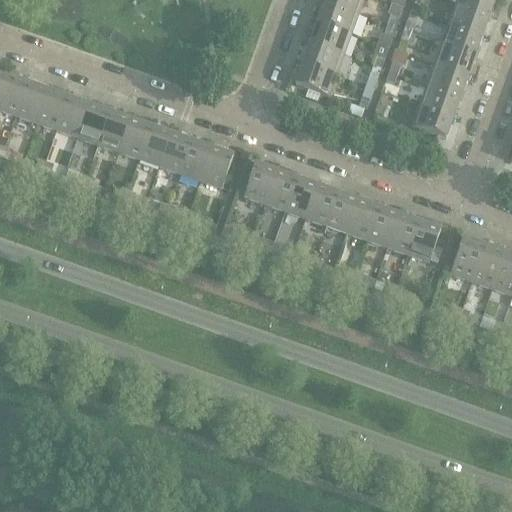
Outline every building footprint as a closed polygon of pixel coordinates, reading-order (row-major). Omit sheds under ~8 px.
[(364,0),(326,0),(325,6),(359,18),(364,0)] [(458,0),(456,6),(456,7),(490,19),(497,0),(504,3),(504,0),(458,0)] [(325,6),(318,26),(351,38),(359,18),(325,6)] [(490,19),(456,7),(449,27),(483,39),(490,19)] [(391,18),(388,28),(396,31),(400,21),(391,18)] [(407,24),(404,34),(412,37),(416,27),(407,24)] [(318,26),(310,46),(344,58),(351,38),(318,26)] [(483,39),(449,27),(442,47),(476,59),(483,39)] [(396,31),(388,28),(384,37),(393,40),(396,31)] [(412,37),(404,34),(401,43),(409,46),(412,37)] [(344,58),(310,46),(303,67),(337,79),(344,58)] [(476,59),(442,47),(435,68),(468,80),(476,59)] [(377,59),(373,69),(382,72),(385,62),(377,59)] [(393,65),(389,75),(398,78),(401,68),(393,65)] [(337,79),(303,67),(296,88),(329,100),(337,79)] [(468,80),(435,68),(427,88),(461,100),(468,80)] [(382,72),(373,69),(370,78),(378,81),(382,72)] [(398,78),(389,75),(386,84),(394,87),(398,78)] [(0,101),(8,79),(0,76),(0,101)] [(28,87),(8,79),(0,101),(0,113),(17,119),(28,87)] [(49,94),(28,87),(17,119),(37,127),(49,94)] [(461,100),(427,88),(420,108),(454,120),(461,100)] [(69,101),(49,94),(37,127),(57,134),(69,101)] [(359,110),(365,112),(367,113),(371,103),(362,100),(359,110)] [(90,108),(69,101),(57,134),(78,141),(90,108)] [(378,106),(375,116),(383,118),(387,109),(378,106)] [(110,116),(90,108),(78,141),(99,149),(110,116)] [(454,120),(420,108),(413,130),(446,142),(454,120)] [(131,123),(110,116),(99,149),(119,156),(131,123)] [(151,130),(131,123),(119,156),(139,163),(151,130)] [(171,137),(151,130),(139,163),(160,170),(171,137)] [(192,145),(171,137),(160,170),(180,177),(192,145)] [(212,152),(192,145),(180,177),(200,185),(212,152)] [(13,153),(5,151),(2,161),(9,164),(13,153)] [(233,159),(212,152),(200,185),(222,192),(233,159)] [(39,163),(35,173),(42,175),(46,165),(39,163)] [(54,168),(46,165),(42,175),(50,178),(54,168)] [(244,200),(266,208),(277,175),(256,167),(244,200)] [(297,182),(277,175),(266,208),(286,215),(297,182)] [(80,177),(77,187),(84,190),(88,180),(80,177)] [(95,182),(88,180),(84,190),(91,193),(95,182)] [(318,189),(297,182),(286,215),(306,222),(318,189)] [(338,197),(318,189),(306,222),(327,229),(338,197)] [(121,192),(117,202),(125,204),(128,194),(121,192)] [(136,197),(128,194),(125,204),(132,207),(136,197)] [(359,204),(338,197),(327,229),(347,237),(359,204)] [(379,211),(359,204),(347,237),(367,244),(379,211)] [(162,206),(158,216),(165,219),(169,209),(162,206)] [(176,211),(169,209),(165,219),(173,221),(176,211)] [(399,218),(379,211),(367,244),(388,251),(399,218)] [(420,225),(399,218),(388,251),(408,258),(420,225)] [(202,220),(199,231),(206,233),(210,223),(202,220)] [(441,233),(420,225),(408,258),(429,266),(441,233)] [(234,232),(230,242),(238,245),(241,234),(234,232)] [(451,278),(472,285),(485,249),(464,241),(451,278)] [(267,244),(264,254),(271,256),(275,246),(267,244)] [(282,249),(275,246),(271,256),(279,259),(282,249)] [(505,256),(485,249),(472,285),(492,292),(505,256)] [(511,258),(505,256),(492,292),(511,299),(511,258)] [(308,258),(305,268),(312,271),(316,261),(308,258)] [(323,263),(316,261),(312,271),(319,273),(323,263)] [(349,272),(345,283),(353,285),(356,275),(349,272)] [(364,278),(356,275),(353,285),(360,288),(364,278)] [(390,287),(386,297),(393,300),(397,289),(390,287)] [(404,292),(397,289),(393,300),(401,302),(404,292)] [(455,310),(451,320),(459,323),(462,313),(455,310)] [(470,315),(462,313),(459,323),(466,326),(470,315)] [(496,325),(492,335),(500,337),(503,327),(496,325)] [(510,330),(503,327),(500,337),(507,340),(510,330)]
